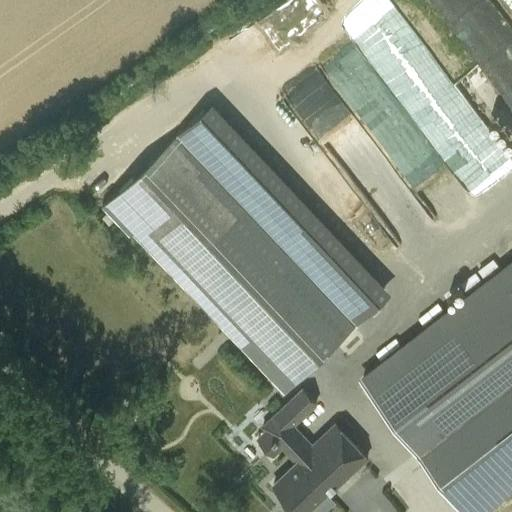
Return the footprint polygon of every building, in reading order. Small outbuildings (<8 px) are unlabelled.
[(511,107),(511,28),(491,0),(433,0),(433,1),(451,25),(460,18),(468,29),(459,36),(511,107)] [(439,155),(483,121),(393,3),(349,36),(358,48),(323,74),(314,63),(302,72),(292,59),(272,75),(393,234),(428,207),(434,216),(467,191),(439,155)] [(285,390),(354,324),(175,135),(106,201),(285,390)] [(398,428),(463,511),(485,511),(511,491),(511,295),(472,245),(371,323),(369,332),(377,342),(354,360),(404,423),(398,428)] [(323,511),(335,500),(328,493),(367,457),(335,423),(312,444),(293,424),(316,402),(303,388),(263,425),(297,461),(273,484),(299,511),(305,511),(311,507),(316,511),(323,511)]
